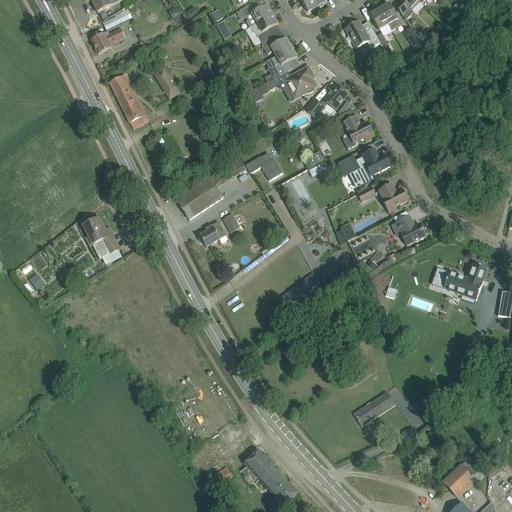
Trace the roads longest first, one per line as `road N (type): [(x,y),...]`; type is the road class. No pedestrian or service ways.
road 1 (primary): [(355,511),(274,424),(224,349),(44,0)]
road 2 (residential): [(511,248),(432,207),(365,89),(301,36)]
